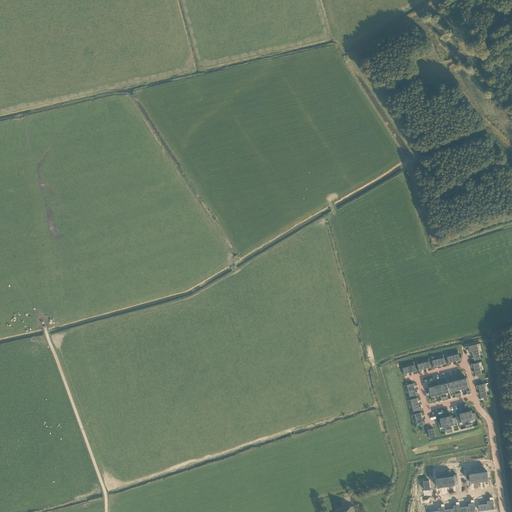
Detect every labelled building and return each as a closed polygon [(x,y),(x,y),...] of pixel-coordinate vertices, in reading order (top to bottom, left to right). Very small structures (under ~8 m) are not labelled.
[(477,344),(468,346),(469,352),(472,351),(473,352),(473,354),(474,358),(474,360),(475,360),(480,359),(477,344)] [(459,354),(447,357),(448,363),(453,362),(455,361),(457,361),(460,360),(459,354)] [(444,357),(432,360),(434,366),(438,365),(441,365),(442,364),(445,363),(444,357)] [(429,361),(417,364),(419,370),(423,369),(426,368),(427,368),(430,367),(431,367),(429,361)] [(479,362),(473,364),(474,368),(475,371),(475,372),(476,375),(482,374),(479,362)] [(414,365),(403,368),(404,374),(408,373),(411,372),(413,372),(416,371),(414,365)] [(464,378),(461,379),(463,388),(469,387),(467,378),(466,378),(464,378)] [(456,380),(455,381),(457,389),(463,388),(461,379),(457,380),(456,380)] [(449,382),(451,391),(457,389),(455,381),(454,381),(452,381),(449,382)] [(413,383),(407,384),(407,385),(410,396),(416,395),(415,391),(415,388),(414,386),(413,383)] [(442,384),(441,384),(443,393),(449,391),(447,383),(443,383),(442,384)] [(484,383),(478,385),(479,389),(480,392),(480,393),(481,396),(481,397),(487,395),(484,384),(484,383)] [(439,385),(435,386),(437,394),(443,393),(441,384),(440,384),(439,385)] [(429,387),(431,396),(437,394),(435,386),(432,386),(430,387),(429,387)] [(417,398),(411,399),(414,411),(420,410),(419,405),(418,402),(418,401),(417,398)] [(469,411),(466,412),(468,420),(477,418),(475,412),(472,413),(472,410),(471,410),(469,411)] [(421,412),(415,414),(418,426),(424,424),(423,421),(423,420),(422,417),(422,416),(421,412)] [(458,417),(457,417),(459,423),(468,420),(466,412),(462,412),(461,413),(460,413),(460,416),(458,417)] [(449,416),(446,416),(448,425),(457,423),(456,417),(455,417),(453,418),(452,415),(451,415),(449,416)] [(438,421),(439,427),(448,425),(446,416),(443,417),(441,418),(440,418),(441,421),(438,421)] [(428,429),(428,430),(430,438),(436,437),(434,428),(433,428),(428,429)] [(466,484),(472,483),(471,474),(465,475),(464,474),(461,475),(462,482),(465,481),(466,484)] [(451,476),(451,477),(445,478),(446,487),(452,486),(452,483),(455,483),(454,476),(451,476)] [(474,511),(490,509),(488,499),(482,500),(483,503),(474,504),(474,511)] [(464,511),(471,511),(470,502),(467,503),(464,503),(464,506),(455,507),(455,511),(464,511)]
